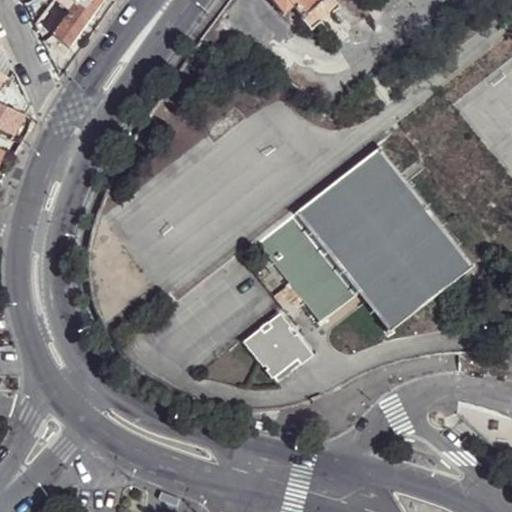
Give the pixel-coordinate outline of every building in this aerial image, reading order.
[(69,50),(104,0),(69,0),(75,4),(69,11),(52,35),(69,50)] [(75,4),(69,0),(55,0),(55,1),(69,11),(75,4)] [(302,0),(272,0),(283,14),(292,8),(302,0)] [(304,21),(330,0),(302,0),(292,8),(304,21)] [(341,7),(335,0),(330,0),(304,21),(312,30),(341,7)] [(42,17),(49,7),(42,2),(37,8),(39,10),(37,14),(42,17)] [(70,65),(78,55),(69,50),(62,60),(70,65)] [(0,108),(24,120),(29,111),(29,109),(13,75),(9,81),(0,93),(0,108)] [(0,75),(0,93),(9,81),(0,75)] [(0,131),(14,137),(24,120),(0,108),(0,131)] [(252,249),(314,328),(355,297),(387,336),(469,271),(377,151),(252,249)] [(293,342),(276,321),(264,329),(263,328),(254,335),(255,336),(238,350),(259,376),(260,374),(263,379),(261,379),(268,388),(303,360),(291,344),(293,342)]
